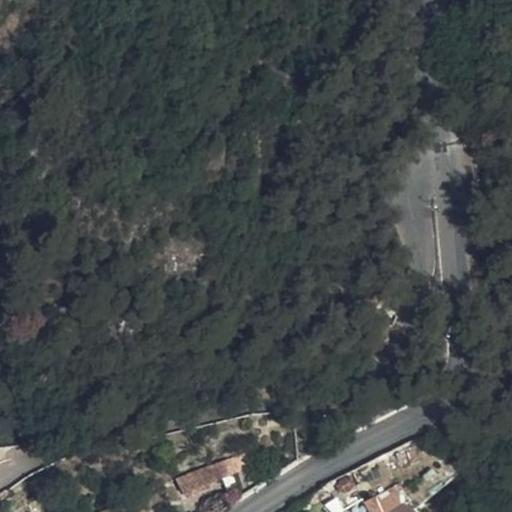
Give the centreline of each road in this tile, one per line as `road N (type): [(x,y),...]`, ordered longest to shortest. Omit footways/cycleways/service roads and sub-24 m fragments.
road 1 (residential): [(0,481),(31,458),(87,441),(256,404),(326,403),(362,390),(397,354),(415,277),(413,188),(443,162)]
road 2 (tertiary): [(244,511),(427,414),(453,384),(459,338),(443,162)]
road 3 (tertiary): [(443,162),(427,58),(431,0)]
